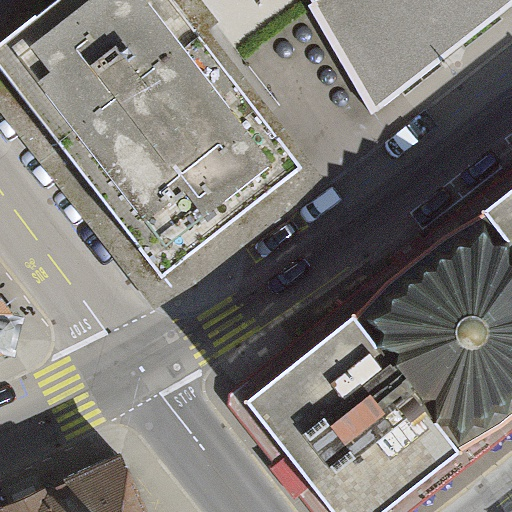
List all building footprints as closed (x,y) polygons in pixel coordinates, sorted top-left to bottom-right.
[(19,0),(0,15),(0,111),(152,308),(197,282),(281,217),(322,179),(318,174),(205,30),(217,22),(199,0),(19,0)] [(511,0),(310,0),(313,4),(374,111),(511,2),(511,0)] [(511,172),(231,393),(228,404),(314,511),(405,511),(511,428),(511,172)] [(0,356),(8,353),(17,317),(0,296),(0,356)] [(146,511),(121,454),(0,507),(0,511),(146,511)]
